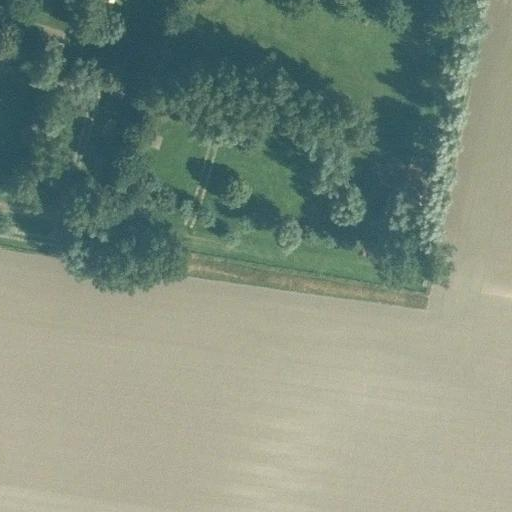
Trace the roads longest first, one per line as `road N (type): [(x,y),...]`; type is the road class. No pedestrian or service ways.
road 1 (track): [(385,272),(59,217)]
road 2 (track): [(52,215),(105,60)]
road 3 (track): [(180,237),(221,112)]
